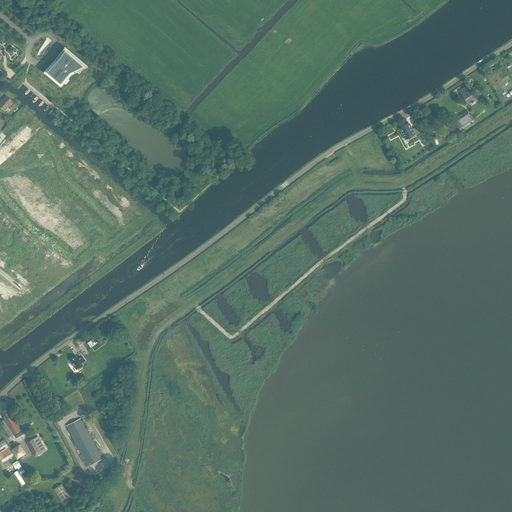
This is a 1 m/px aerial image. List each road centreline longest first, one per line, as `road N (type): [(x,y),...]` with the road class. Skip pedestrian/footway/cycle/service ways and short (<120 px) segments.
road 1 (residential): [(0,397),(332,150),(511,43)]
road 2 (track): [(193,304),(235,336),(400,203),(403,184)]
